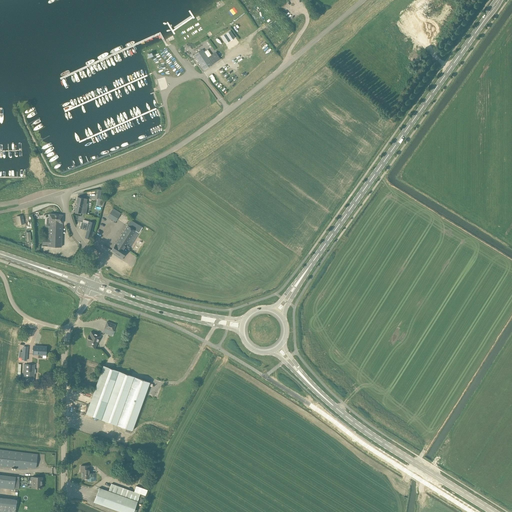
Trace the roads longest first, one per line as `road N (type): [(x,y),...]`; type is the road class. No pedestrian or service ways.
road 1 (unclassified): [(60,196),(192,138),(363,0)]
road 2 (secondary): [(311,264),(498,0)]
road 3 (secondary): [(494,511),(318,392)]
road 4 (unclassified): [(60,511),(69,329)]
road 5 (secondary): [(92,286),(243,334)]
road 6 (secondary): [(246,318),(92,286)]
